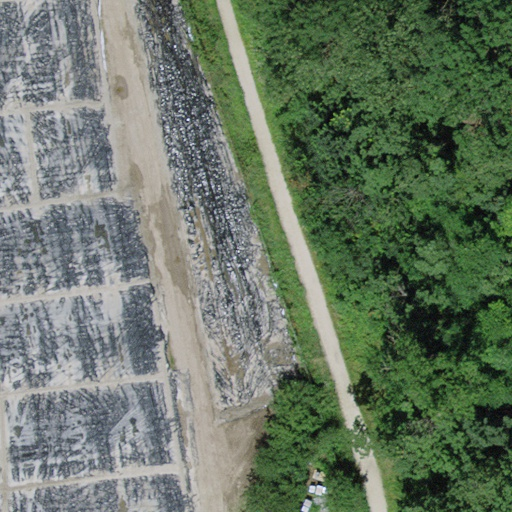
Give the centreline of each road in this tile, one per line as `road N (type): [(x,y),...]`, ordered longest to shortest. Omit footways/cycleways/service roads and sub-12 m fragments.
road 1 (track): [(226,0),(382,511)]
road 2 (track): [(130,0),(205,511)]
